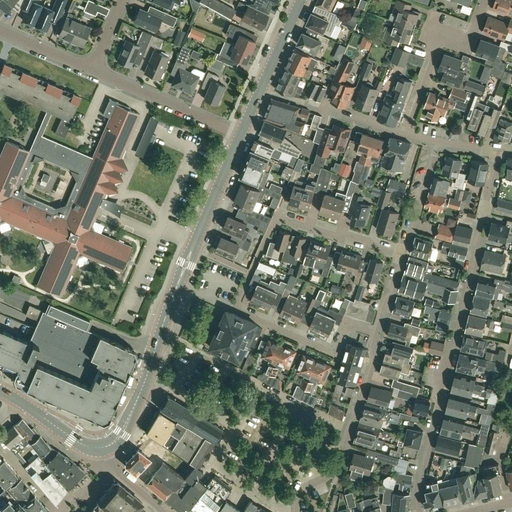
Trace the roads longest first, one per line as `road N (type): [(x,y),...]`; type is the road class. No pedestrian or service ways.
road 1 (residential): [(374,330),(348,322),(334,352),(234,309),(279,218),(402,257)]
road 2 (residential): [(419,511),(497,148)]
road 3 (unclassified): [(294,511),(214,465),(236,428),(147,372)]
road 4 (residential): [(374,330),(373,359),(339,461),(298,491),(294,511)]
road 5 (residential): [(407,134),(437,43),(469,36),(484,0)]
road 6 (residential): [(241,134),(89,69)]
road 7 (tertiary): [(241,134),(300,0)]
road 8 (tertiary): [(147,372),(196,240)]
road 9 (unclassified): [(157,223),(186,152),(142,127)]
road 10 (residential): [(437,141),(402,257)]
